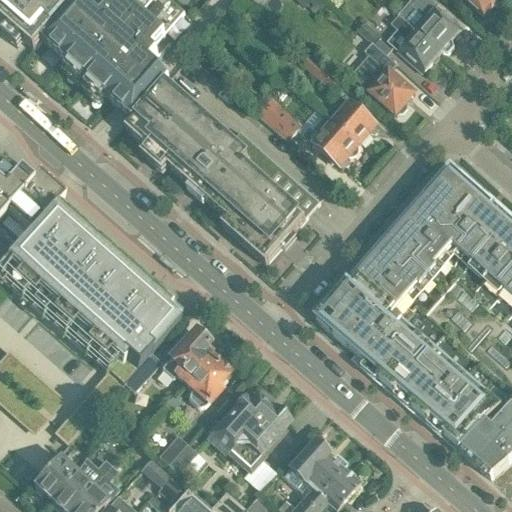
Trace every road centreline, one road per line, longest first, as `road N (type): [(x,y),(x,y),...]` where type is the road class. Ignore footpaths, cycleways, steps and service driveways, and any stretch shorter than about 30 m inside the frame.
road 1 (unclassified): [(265,326),(0,96)]
road 2 (residential): [(265,326),(451,123)]
road 3 (unclassified): [(440,481),(265,326)]
